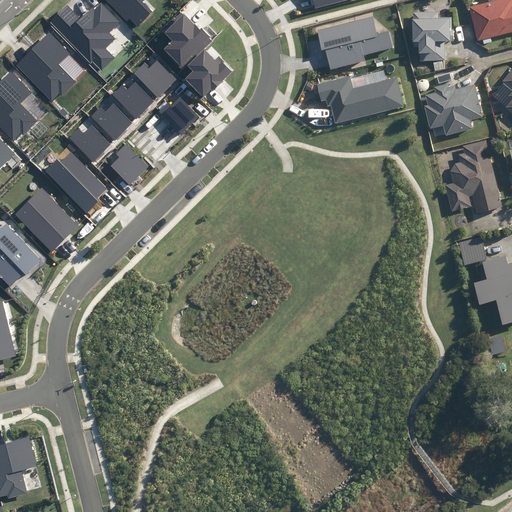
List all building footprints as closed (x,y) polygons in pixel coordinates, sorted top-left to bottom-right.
[(106,0),(128,21),(130,18),(137,26),(152,11),(140,0),(106,0)] [(483,40),(484,44),(491,43),(490,38),(511,32),(511,0),(500,0),(469,8),(478,41),(483,40)] [(67,5),(50,23),(90,63),(93,60),(102,70),(114,58),(104,48),(114,39),(108,33),(119,22),(101,4),(95,10),(92,7),(80,19),(67,5)] [(421,54),(421,62),(433,62),(435,71),(443,69),(442,62),(444,61),(444,42),(450,42),(449,19),(439,20),(439,13),(429,13),(428,7),(419,7),(419,13),(413,13),(413,20),(412,20),(412,43),(414,43),(414,48),(419,48),(419,55),(421,54)] [(200,30),(184,15),(166,33),(173,40),(164,49),(182,67),(211,38),(201,29),(200,30)] [(371,18),(317,31),(322,50),(326,49),(331,69),(365,61),(363,54),(392,47),(388,33),(376,36),(371,18)] [(70,53),(49,32),(16,66),(52,102),(61,93),(62,95),(75,82),(58,65),(70,53)] [(215,60),(204,49),(189,65),(194,70),(185,79),(203,96),(211,89),(212,90),(232,71),(218,57),(215,60)] [(144,64),(135,73),(159,97),(176,79),(157,60),(149,69),(144,64)] [(511,101),(506,109),(511,113),(511,70),(503,82),(511,89),(511,93),(509,97),(511,99),(511,101)] [(31,92),(11,71),(0,81),(0,127),(13,140),(21,131),(24,134),(36,121),(19,104),(31,92)] [(335,121),(403,105),(396,79),(352,89),(349,77),(317,85),(321,101),(329,99),(335,121)] [(122,85),(113,94),(137,118),(154,100),(135,81),(127,90),(122,85)] [(425,107),(431,128),(444,125),(446,134),(472,128),(470,120),(482,116),(474,85),(454,89),(454,86),(447,88),(446,85),(434,88),(435,94),(425,96),(428,106),(425,107)] [(199,117),(180,98),(172,106),(168,103),(160,111),(182,133),(199,117)] [(99,107),(90,116),(114,140),(132,122),(113,103),(104,112),(99,107)] [(78,129),(69,138),(93,162),(111,144),(92,125),(83,134),(78,129)] [(0,168),(14,154),(0,139),(0,168)] [(473,196),(477,213),(502,208),(487,141),(463,146),(465,154),(460,155),(462,164),(456,165),(452,172),(454,184),(446,186),(452,213),(471,208),(469,197),(473,196)] [(120,157),(112,166),(131,184),(148,167),(126,145),(117,154),(120,157)] [(57,160),(46,171),(87,212),(99,201),(97,199),(107,189),(71,153),(60,163),(57,160)] [(41,189),(16,214),(53,251),(78,226),(41,189)] [(0,275),(10,286),(24,273),(25,275),(40,260),(4,224),(0,227),(0,275)] [(511,259),(510,253),(490,259),(495,276),(484,279),(490,300),(506,295),(511,315),(511,259)] [(0,359),(15,356),(2,302),(0,302),(0,359)] [(29,438),(0,444),(0,495),(8,494),(9,498),(27,494),(21,470),(36,466),(29,438)]
